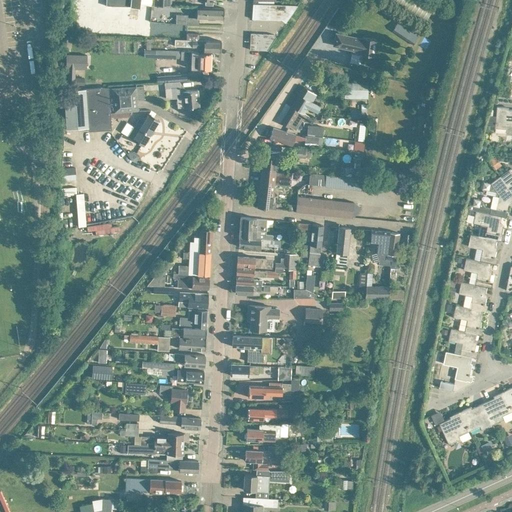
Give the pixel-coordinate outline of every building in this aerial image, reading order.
[(408,14),(412,6),(401,0),(393,0),(391,4),(408,14)] [(285,14),(286,5),(276,5),(275,20),(281,20),(285,14)] [(297,6),(286,5),(285,14),(281,20),(285,23),(297,6)] [(223,19),(223,8),(197,7),(197,12),(195,12),(195,17),(188,17),(188,14),(176,14),(175,23),(199,24),(199,18),(223,19)] [(186,33),(186,40),(188,40),(188,44),(190,44),(190,47),(203,47),(203,51),(220,52),(221,41),(199,40),(199,34),(186,33)] [(267,50),(275,37),(273,34),(267,34),(266,50),(267,50)] [(336,34),(334,45),(353,49),(353,51),(361,53),(372,54),(374,39),(363,38),(362,39),(336,34)] [(156,50),(156,58),(181,59),(181,60),(191,60),(191,68),(209,69),(210,53),(198,53),(198,51),(181,51),(156,50)] [(67,54),(66,68),(86,69),(87,55),(67,54)] [(164,76),(164,83),(178,82),(187,81),(186,74),(164,76)] [(179,92),(178,82),(164,83),(166,99),(177,98),(178,108),(199,106),(198,90),(179,92)] [(366,98),(366,84),(347,83),(346,91),(345,91),(345,95),(358,96),(358,97),(366,98)] [(144,85),(136,86),(137,99),(145,100),(144,85)] [(109,87),(110,112),(138,111),(137,99),(136,86),(109,87)] [(111,127),(110,112),(109,87),(65,90),(66,119),(67,129),(88,128),(88,129),(111,127)] [(322,105),(311,100),(314,94),(302,88),(291,106),(303,113),(307,107),(318,113),(322,105)] [(314,120),(303,113),(291,106),(281,123),(289,128),(289,127),(295,130),(302,119),(311,125),(314,120)] [(511,133),(511,109),(505,109),(506,107),(497,106),(496,116),(490,116),(487,125),(495,126),(495,128),(507,129),(506,133),(511,133)] [(126,123),(121,132),(143,145),(158,120),(148,114),(145,119),(140,116),(137,121),(133,127),(126,123)] [(323,128),(310,127),(308,127),(307,136),(322,137),(323,128)] [(292,144),(295,135),(273,128),(270,138),(290,144),(292,144)] [(322,137),(307,136),(305,136),(305,145),(321,146),(322,137)] [(305,156),(306,148),(292,147),(291,155),(305,156)] [(281,152),(264,150),(261,169),(262,169),(277,171),(279,154),(281,154),(281,152)] [(494,175),(500,172),(495,162),(489,164),(494,175)] [(511,170),(510,168),(500,176),(511,191),(511,170)] [(275,184),(282,185),(291,186),(292,172),(277,171),(262,169),(257,207),(275,209),(277,197),(273,196),(275,184)] [(309,174),(309,184),(325,185),(326,175),(309,174)] [(325,185),(325,186),(361,190),(362,178),(326,175),(325,185)] [(509,202),(511,200),(511,191),(500,176),(491,183),(484,182),(483,188),(486,192),(499,195),(496,209),(483,206),(479,201),(474,200),(472,206),(469,205),(466,206),(466,208),(476,210),(502,216),(506,217),(509,202)] [(352,217),(353,204),(353,202),(297,196),(295,211),(352,217)] [(83,199),(75,200),(76,233),(84,233),(83,199)] [(504,226),(500,225),(502,216),(476,210),(473,223),(481,224),(479,235),(497,239),(497,240),(501,241),(504,226)] [(266,230),(267,219),(240,217),(239,228),(266,230)] [(308,241),(310,224),(299,223),(297,239),(308,241)] [(318,266),(322,225),(312,224),(308,265),(318,266)] [(345,271),(349,228),(338,227),(334,270),(345,271)] [(266,233),(266,230),(239,228),(239,237),(272,240),(272,233),(266,233)] [(189,240),(189,252),(210,253),(212,231),(200,230),(200,236),(193,236),(193,240),(189,240)] [(386,259),(390,232),(372,230),(370,242),(378,243),(377,254),(379,261),(379,265),(391,265),(391,260),(386,259)] [(396,255),(399,233),(390,232),(386,259),(391,260),(391,265),(391,268),(396,268),(397,263),(396,261),(396,255)] [(495,248),(497,240),(497,239),(479,235),(471,234),(468,246),(482,249),(480,260),(492,263),(493,258),(495,258),(497,249),(495,248)] [(279,247),(280,240),(272,240),(239,237),(238,246),(260,249),(260,245),(279,247)] [(209,275),(210,253),(189,252),(183,251),(183,259),(188,259),(188,264),(178,264),(177,274),(186,274),(192,275),(209,275)] [(295,270),(296,254),(285,253),(284,262),(275,262),(275,268),(284,269),(290,270),(295,270)] [(272,268),(272,258),(237,255),(237,265),(254,266),(272,268)] [(466,257),(463,270),(472,271),(470,283),(475,284),(487,286),(488,281),(490,281),(492,272),(490,272),(492,263),(480,260),(466,257)] [(167,259),(157,273),(164,273),(173,263),(167,259)] [(254,269),(254,266),(237,265),(236,275),(253,276),(278,277),(279,272),(266,271),(266,270),(254,269)] [(157,273),(147,286),(154,286),(164,287),(164,273),(157,273)] [(173,274),(173,279),(177,279),(177,287),(208,289),(209,277),(192,277),(192,275),(186,274),(177,274),(173,274)] [(253,279),(253,276),(236,275),(236,284),(261,286),(261,280),(253,279)] [(485,295),(487,286),(475,284),(461,281),(458,293),(467,295),(464,306),(482,310),(483,304),(485,305),(487,296),(485,295)] [(261,291),(261,286),(236,284),(235,293),(252,294),(252,291),(261,291)] [(389,299),(389,287),(365,286),(365,298),(389,299)] [(316,295),(305,290),(293,290),(293,299),(316,299),(316,295)] [(207,307),(208,294),(180,292),(179,306),(188,306),(207,307)] [(480,319),(482,310),(464,306),(456,304),(454,317),(462,318),(459,329),(477,333),(478,328),(480,328),(482,319),(480,319)] [(270,306),(248,305),(248,314),(251,314),(250,329),(265,330),(266,318),(278,319),(279,310),(270,309),(270,306)] [(160,314),(175,315),(175,307),(161,306),(160,314)] [(306,308),(304,324),(321,325),(323,309),(306,308)] [(180,317),(179,325),(206,327),(207,310),(188,309),(188,317),(180,317)] [(171,328),(171,337),(179,337),(205,339),(206,328),(183,327),(183,329),(171,328)] [(475,342),(477,333),(459,329),(451,328),(449,340),(463,343),(460,354),(472,357),(473,351),(475,352),(477,342),(475,342)] [(157,343),(157,336),(129,334),(129,341),(139,342),(157,343)] [(261,337),(233,335),(232,346),(249,347),(252,351),(250,353),(249,361),(264,362),(264,352),(260,352),(261,337)] [(168,350),(169,337),(157,336),(157,343),(157,350),(168,350)] [(205,349),(205,339),(179,337),(179,348),(205,349)] [(472,357),(460,354),(446,351),(444,364),(458,366),(455,378),(467,381),(468,375),(470,375),(472,366),(470,366),(472,357)] [(204,366),(204,355),(174,353),(173,361),(184,362),(184,365),(204,366)] [(114,371),(122,371),(122,363),(115,363),(114,371)] [(258,374),(259,365),(231,364),(230,375),(248,376),(248,373),(258,374)] [(296,365),(295,375),(314,376),(314,366),(296,365)] [(290,379),(291,367),(278,367),(277,380),(290,379)] [(203,381),(203,371),(177,370),(177,380),(203,381)] [(441,380),(439,388),(453,391),(454,383),(441,380)] [(126,383),(125,393),(145,395),(146,385),(126,383)] [(248,397),(265,398),(265,394),(290,395),(290,384),(271,383),(271,386),(248,385),(248,397)] [(185,402),(186,390),(172,389),(172,387),(160,386),(159,395),(171,396),(170,401),(174,401),(174,409),(184,410),(184,402),(185,402)] [(511,411),(511,408),(504,391),(496,394),(497,396),(483,403),(493,424),(504,419),(503,415),(511,411)] [(345,404),(345,421),(362,421),(362,403),(345,404)] [(493,424),(483,403),(469,409),(468,407),(460,411),(470,431),(480,426),(482,430),(493,424)] [(279,409),(249,408),(247,408),(247,418),(263,419),(264,415),(293,416),(294,406),(279,405),(279,409)] [(470,431),(460,411),(453,414),(454,416),(439,423),(449,445),(461,439),(459,436),(470,431)] [(200,428),(200,418),(160,415),(159,423),(181,424),(180,427),(200,428)] [(138,436),(138,430),(138,424),(126,423),(126,429),(120,429),(119,435),(138,436)] [(279,437),(280,425),(259,424),(259,429),(246,429),(246,440),(274,441),(274,437),(279,437)] [(183,444),(183,433),(167,433),(167,437),(140,436),(140,444),(147,444),(147,442),(183,444)] [(182,454),(183,444),(147,442),(147,444),(146,453),(182,454)] [(128,443),(127,452),(138,452),(146,452),(147,444),(140,444),(139,444),(128,443)] [(479,450),(482,456),(493,452),(490,446),(479,450)] [(284,452),(245,449),(245,460),(253,461),(253,469),(267,470),(268,463),(261,463),(261,457),(283,459),(284,452)] [(197,472),(198,461),(148,458),(147,472),(157,472),(158,467),(165,467),(165,469),(178,469),(178,471),(197,472)] [(262,491),(263,484),(263,481),(269,481),(290,482),(291,472),(269,471),(269,470),(256,469),(256,475),(244,474),(243,490),(262,491)] [(72,478),(62,477),(62,489),(72,490),(72,478)] [(181,481),(127,477),(126,486),(140,487),(140,483),(149,484),(149,492),(164,493),(164,491),(180,492),(181,481)] [(278,498),(254,497),(253,505),(242,504),(241,511),(261,511),(262,506),(277,507),(278,498)] [(117,509),(118,499),(101,498),(100,511),(110,511),(111,508),(117,509)] [(324,501),(324,508),(334,509),(335,502),(324,501)]
